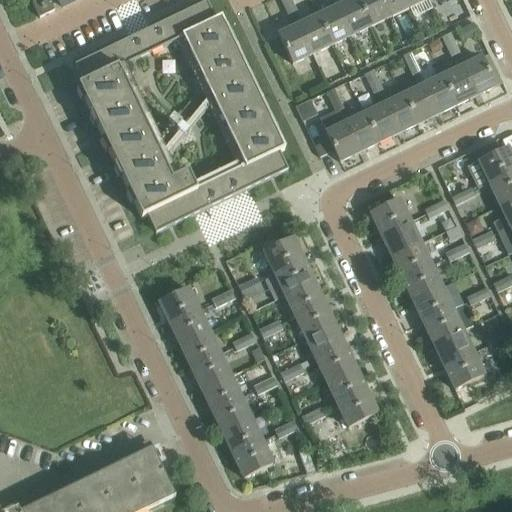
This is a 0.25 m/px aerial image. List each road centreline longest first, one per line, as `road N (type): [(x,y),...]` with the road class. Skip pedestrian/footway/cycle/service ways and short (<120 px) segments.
road 1 (residential): [(450,464),(334,208),(342,192),(511,111)]
road 2 (residential): [(182,424),(44,137)]
road 3 (residential): [(182,424),(13,503),(0,474)]
road 4 (unclassified): [(278,511),(450,464)]
